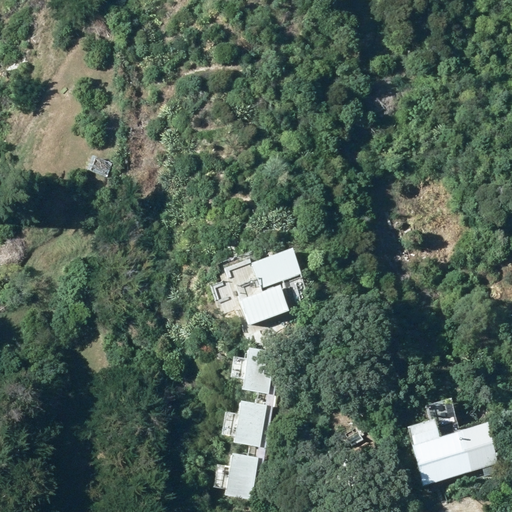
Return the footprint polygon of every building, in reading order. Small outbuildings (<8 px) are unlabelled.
[(106,177),(113,164),(96,156),(90,168),(106,177)] [(290,251),(247,265),(257,295),(235,303),(244,330),(287,316),(278,288),(300,281),(290,251)] [(276,357),(246,353),(240,396),(271,400),(276,357)] [(423,487),(474,471),(461,429),(460,429),(450,398),(425,406),(429,420),(408,426),(414,445),(410,446),(423,487)] [(455,409),(460,426),(483,419),(478,402),(455,409)] [(268,410),(238,406),(232,450),(262,454),(268,410)] [(338,454),(340,476),(366,474),(364,451),(338,454)] [(260,463),(230,459),(224,503),(254,507),(260,463)]
